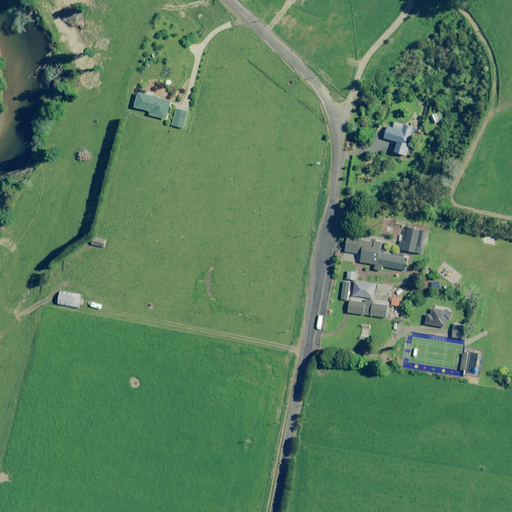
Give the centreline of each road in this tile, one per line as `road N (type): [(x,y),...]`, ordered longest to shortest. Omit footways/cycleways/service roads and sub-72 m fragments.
road 1 (unclassified): [(275,511),(337,172),(336,123)]
road 2 (unclassified): [(229,0),(320,91),(336,123)]
road 3 (track): [(336,123),(358,96),(398,0)]
